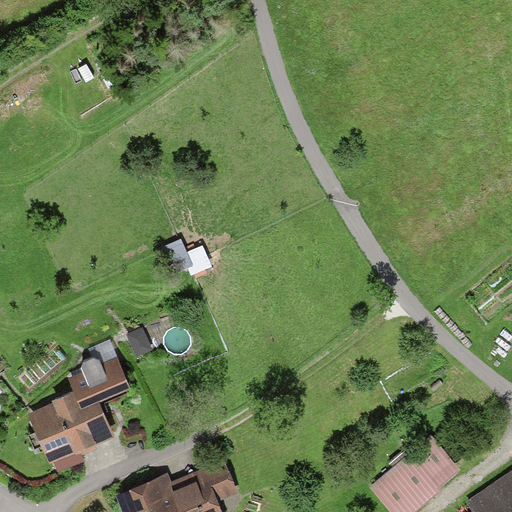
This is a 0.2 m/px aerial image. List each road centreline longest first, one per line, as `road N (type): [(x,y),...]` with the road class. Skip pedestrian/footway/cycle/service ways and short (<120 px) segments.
road 1 (track): [(254,0),(299,135),(383,276)]
road 2 (residential): [(383,276),(511,396)]
